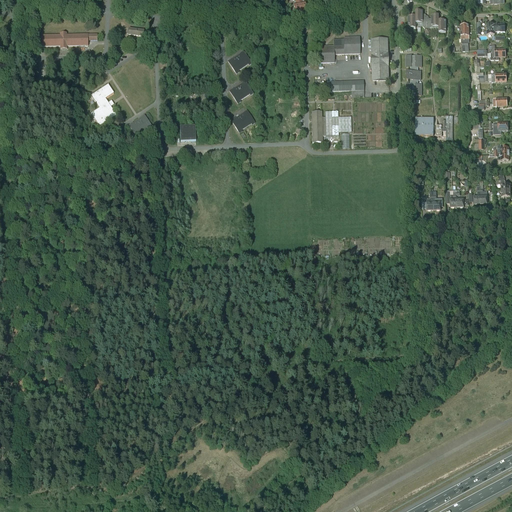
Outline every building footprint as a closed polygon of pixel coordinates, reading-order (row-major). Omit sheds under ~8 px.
[(439,33),(446,33),(446,21),(439,21),(439,16),(431,16),(431,19),(429,19),(425,15),(423,15),(423,12),(415,11),(415,17),(408,17),(408,29),(416,29),(416,23),(423,23),(423,27),(425,30),(425,36),(429,36),(429,30),(432,27),(439,27),(439,33)] [(495,33),(495,25),(487,25),(487,32),(484,32),(485,35),(487,35),(495,35),(495,33)] [(505,25),(495,25),(495,33),(505,33),(505,25)] [(128,36),(143,38),(143,37),(144,37),(145,33),(143,33),(144,31),(129,30),(129,31),(128,31),(127,35),(128,35),(128,36)] [(39,37),(39,43),(39,48),(60,48),(60,50),(67,50),(67,47),(88,47),(88,42),(88,36),(67,36),(66,34),(60,34),(60,36),(39,37)] [(334,47),(318,48),(319,64),(334,64),(334,60),(334,55),(360,55),(359,40),(359,39),(344,39),(344,41),(333,41),(334,47)] [(372,66),(372,81),(389,81),(388,40),(371,40),(372,56),(375,56),(375,66),(372,66)] [(489,54),(506,54),(505,50),(495,50),(495,46),(489,46),(489,54)] [(249,66),(252,64),(243,51),(239,54),(240,54),(232,60),(232,59),(228,62),(237,75),(239,73),(239,72),(248,65),(249,66)] [(410,85),(406,85),(406,96),(411,96),(416,96),(421,96),(421,85),(418,85),(418,81),(420,81),(420,72),(418,72),(418,68),(421,68),(421,57),(416,57),(411,57),(406,57),(406,68),(410,68),(410,72),(407,72),(407,81),(410,81),(410,85)] [(229,92),(238,105),(241,103),(240,101),(250,95),(250,96),(253,94),(245,81),(241,84),(233,89),(229,92)] [(351,92),(351,98),(364,98),(363,82),(327,83),(328,93),(351,92)] [(99,109),(91,115),(99,128),(116,116),(105,100),(114,94),(108,86),(91,97),(99,109)] [(231,121),(240,134),(243,132),(242,131),(251,124),(252,126),(255,124),(247,111),(243,113),(243,114),(235,119),(235,118),(231,121)] [(312,113),(313,144),(322,143),(322,137),(326,137),(325,118),(322,118),(322,112),(312,113)] [(325,118),(326,137),(326,139),(339,139),(339,133),(351,133),(351,118),(338,118),(338,112),(325,113),(325,118)] [(141,119),(133,124),(132,124),(129,126),(137,139),(140,137),(139,136),(149,130),(150,131),(153,129),(144,116),(141,119)] [(453,117),(446,117),(446,130),(442,130),(442,132),(446,132),(446,142),(453,142),(453,117)] [(434,137),(442,137),(442,132),(442,130),(442,127),(437,127),(437,120),(415,120),(415,128),(413,128),(413,132),(415,132),(415,137),(434,137)] [(179,129),(180,144),(195,143),(194,128),(179,129)] [(509,148),(500,149),(500,147),(497,147),(497,152),(495,152),(495,155),(509,155),(509,152),(509,148)] [(109,159),(114,151),(111,149),(106,157),(109,159)] [(501,182),(501,191),(510,191),(510,185),(504,185),(504,182),(505,182),(505,179),(498,179),(498,182),(501,182)] [(436,192),(433,192),(433,194),(434,211),(440,211),(440,208),(443,208),(443,199),(437,200),(436,192)] [(457,197),(457,193),(454,194),(454,197),(450,197),(450,194),(445,194),(446,205),(450,205),(450,208),(457,208),(457,200),(457,197)]
